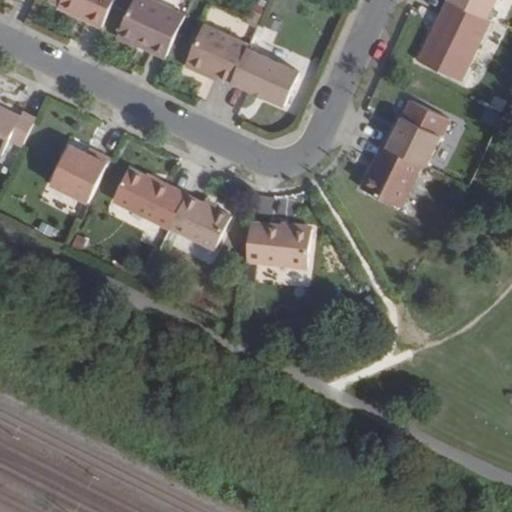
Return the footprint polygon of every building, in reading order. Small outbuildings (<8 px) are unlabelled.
[(63,0),(60,7),(103,27),(115,0),(63,0)] [(152,0),(135,0),(119,35),(167,57),(186,16),(152,0)] [(449,0),(448,0),(420,61),(463,81),(492,21),(489,19),(449,0)] [(449,0),(489,19),(497,0),(449,0)] [(206,26),(188,67),(206,75),(207,71),(218,76),(233,83),(249,49),(250,45),(206,26)] [(249,49),(233,83),(286,106),(301,73),(249,49)] [(207,71),(206,75),(216,80),(218,76),(207,71)] [(390,131),(383,145),(423,165),(427,167),(442,136),(450,119),(412,101),(403,118),(395,134),(390,131)] [(0,106),(0,154),(2,155),(10,139),(23,146),(37,119),(24,112),(21,117),(0,106)] [(72,145),(53,185),(90,203),(112,159),(97,151),(95,156),(72,145)] [(383,145),(362,188),(402,207),(423,165),(383,145)] [(131,169),(115,200),(172,228),(189,195),(171,186),(170,189),(131,169)] [(189,195),(172,228),(216,250),(233,217),(189,195)] [(253,223),(248,262),(309,269),(314,230),(253,223)]
